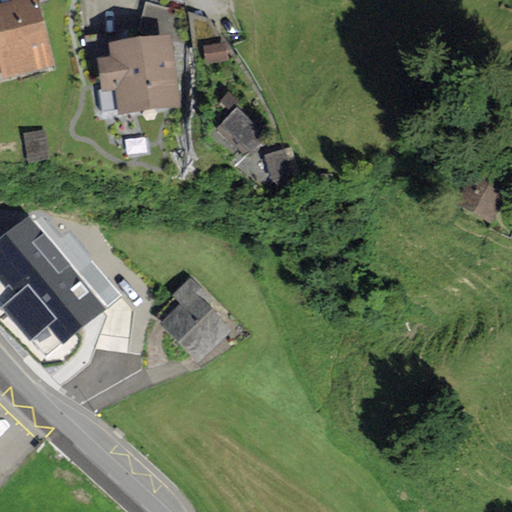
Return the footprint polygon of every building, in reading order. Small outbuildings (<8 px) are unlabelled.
[(36,4),(0,11),(0,74),(49,64),(36,4)] [(173,44),(105,51),(110,109),(178,102),(173,44)] [(261,140),(235,114),(219,130),(244,156),(261,140)] [(44,118),(26,119),(28,146),(47,145),(45,129),(44,118)] [(293,135),(268,141),(276,172),(301,166),(293,135)] [(511,188),(479,170),(456,211),(489,230),(511,189),(511,188)] [(191,289),(154,331),(201,371),(237,329),(191,289)]
